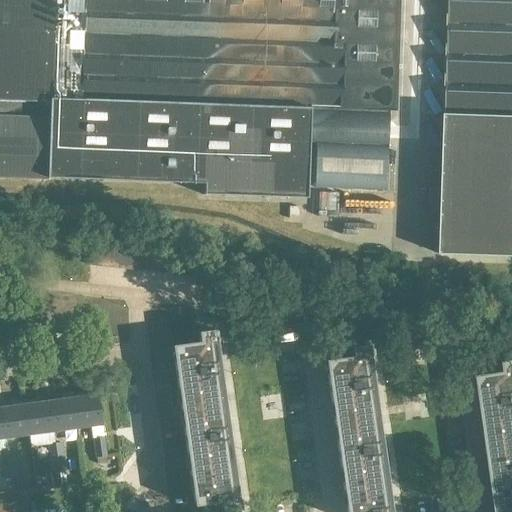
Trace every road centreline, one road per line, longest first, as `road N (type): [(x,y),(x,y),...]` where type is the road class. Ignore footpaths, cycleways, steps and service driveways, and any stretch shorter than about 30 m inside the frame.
road 1 (residential): [(511,340),(138,296)]
road 2 (residential): [(159,511),(141,355)]
road 3 (residential): [(0,375),(141,355)]
road 4 (residential): [(138,296),(0,281)]
